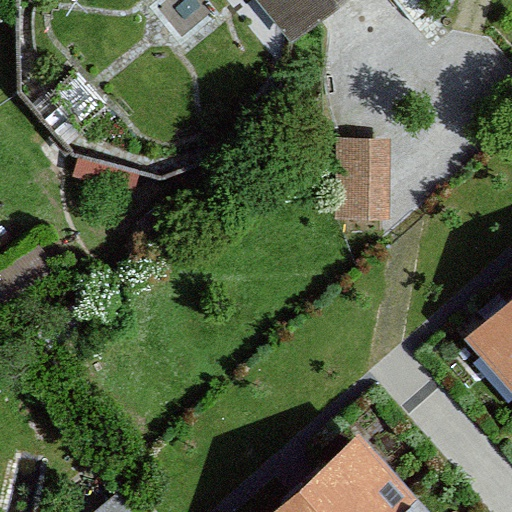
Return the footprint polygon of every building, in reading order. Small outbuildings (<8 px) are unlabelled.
[(261,0),(292,37),(320,14),(338,0),(261,0)] [(391,139),(339,138),(338,218),(391,219),(391,139)] [(511,292),(466,334),(511,384),(511,292)] [(438,511),(367,428),(267,511),(438,511)] [(94,473),(75,491),(88,506),(108,488),(94,473)]
